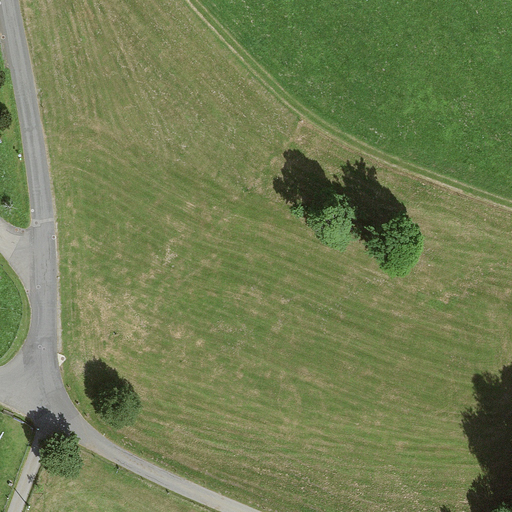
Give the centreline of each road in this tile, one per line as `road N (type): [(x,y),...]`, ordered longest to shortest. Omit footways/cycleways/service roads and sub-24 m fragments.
road 1 (track): [(511,206),(365,151),(305,113),(192,0)]
road 2 (track): [(17,511),(54,411),(129,460),(248,511)]
road 3 (unclassified): [(10,0),(46,253)]
road 4 (unclassified): [(46,253),(45,358),(54,411)]
